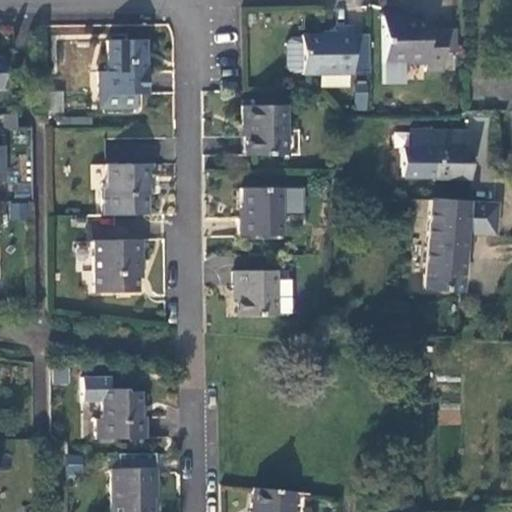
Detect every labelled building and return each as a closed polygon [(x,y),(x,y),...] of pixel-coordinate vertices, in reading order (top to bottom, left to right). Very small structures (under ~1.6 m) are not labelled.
[(441,71),(442,55),(441,30),(425,30),(425,22),(401,22),(401,17),(382,18),(383,65),(424,64),(425,72),(441,71)] [(351,75),(349,30),(334,30),(334,36),(299,38),(299,41),(301,75),(301,77),(351,75)] [(457,54),(457,30),(441,30),(442,55),(457,54)] [(98,95),(102,95),(134,95),(145,94),(145,73),(144,73),(143,41),(106,42),(107,72),(97,72),(98,95)] [(301,75),(299,41),(289,41),(285,46),(286,71),(290,75),(301,75)] [(355,109),(365,109),(367,83),(356,83),(355,109)] [(49,91),(49,112),(63,112),(63,91),(49,91)] [(134,95),(102,95),(102,110),(134,110),(134,95)] [(283,156),(282,108),(241,108),(241,126),(244,126),(244,157),(283,156)] [(467,133),(436,133),(435,150),(434,179),(467,180),(467,133)] [(434,179),(435,150),(414,150),(414,180),(434,179)] [(101,217),(146,216),(145,187),(151,187),(151,165),(106,166),(106,186),(100,191),(101,217)] [(280,237),(279,190),(240,190),(240,221),(237,221),(237,238),(280,237)] [(424,289),(459,292),(462,260),(464,234),(473,235),(493,236),(495,206),(429,201),(424,289)] [(464,234),(462,260),(471,261),(473,235),(464,234)] [(140,241),(93,243),(93,293),(136,293),(136,278),(140,274),(140,241)] [(275,318),(274,273),(232,273),(232,290),(234,289),(235,319),(275,318)] [(96,441),(144,440),(143,419),(140,418),(138,394),(122,394),(122,390),(101,391),(101,420),(95,421),(96,441)] [(116,456),(116,471),(153,471),(153,456),(116,456)] [(153,505),(153,471),(116,471),(111,471),(111,511),(155,511),(155,505),(153,505)] [(290,511),(292,494),(252,489),(249,511),(290,511)]
